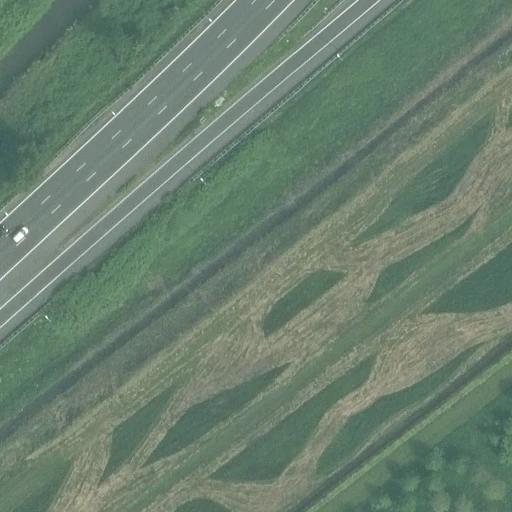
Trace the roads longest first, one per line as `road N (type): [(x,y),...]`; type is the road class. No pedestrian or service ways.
road 1 (motorway): [(0,321),(367,0)]
road 2 (motorway): [(0,251),(263,0)]
